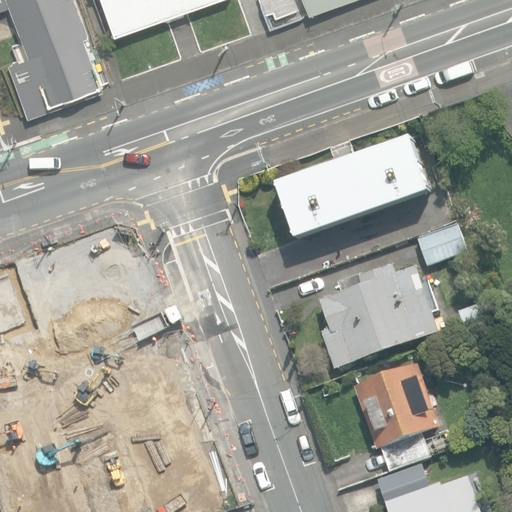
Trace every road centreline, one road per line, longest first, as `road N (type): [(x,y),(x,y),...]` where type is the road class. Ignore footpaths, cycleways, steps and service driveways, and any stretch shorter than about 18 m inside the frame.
road 1 (tertiary): [(187,130),(319,511)]
road 2 (secondary): [(511,15),(187,130)]
road 3 (secondary): [(187,130),(0,196)]
